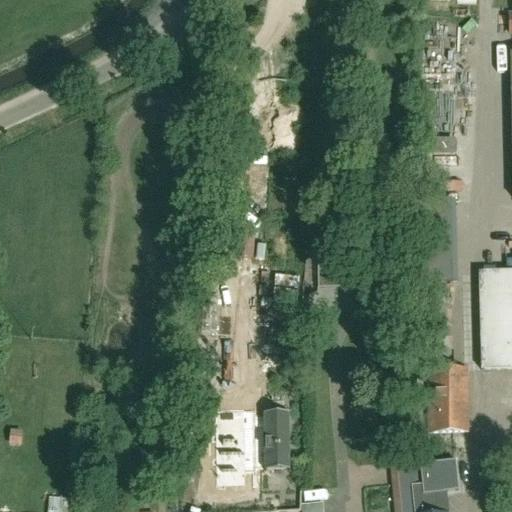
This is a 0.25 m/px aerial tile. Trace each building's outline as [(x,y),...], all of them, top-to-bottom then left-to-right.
[(438,65),(438,85),(454,85),(454,65),(438,65)] [(468,88),(468,104),(482,104),(483,89),(468,88)] [(432,117),(432,124),(455,125),(455,117),(432,117)] [(441,197),(467,195),(466,181),(440,182),(441,197)] [(418,286),(423,286),(424,322),(445,322),(445,285),(457,285),(455,202),(416,203),(418,286)] [(336,258),(315,258),(315,295),(336,295),(336,258)] [(511,273),(478,275),(480,371),(511,369),(511,273)] [(453,371),(430,371),(428,371),(428,378),(428,417),(429,435),(467,434),(467,371),(453,371)] [(265,415),(265,421),(215,421),(215,488),(255,488),(255,468),(265,468),(265,472),(289,472),(289,414),(265,415)] [(420,487),(411,488),(413,511),(436,511),(434,496),(444,495),(443,494),(446,494),(458,492),(454,463),(420,467),(422,487),(420,487)]
